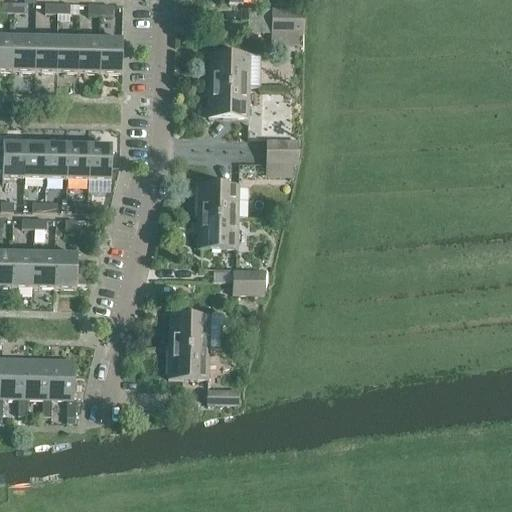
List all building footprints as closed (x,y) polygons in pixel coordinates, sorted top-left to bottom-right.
[(2,4),(2,6),(2,15),(13,15),(13,5),(2,4)] [(13,5),(13,15),(26,16),(27,6),(13,5)] [(56,16),(56,7),(45,6),(45,16),(56,16)] [(56,7),(56,16),(70,17),(70,7),(56,7)] [(88,18),(98,18),(99,18),(99,9),(88,8),(88,18)] [(99,9),(99,18),(112,18),(113,9),(99,9)] [(271,24),(302,25),(303,13),(271,12),(271,24)] [(298,46),(298,37),(302,37),(302,25),(271,24),(270,36),(271,36),(271,45),(298,46)] [(0,74),(12,75),(13,40),(0,40),(0,74)] [(12,75),(33,76),(34,41),(13,40),(12,75)] [(33,76),(55,76),(56,41),(34,41),(33,76)] [(55,76),(76,76),(77,42),(56,41),(55,76)] [(76,76),(98,77),(99,42),(77,42),(76,76)] [(121,43),(99,42),(98,77),(120,77),(121,43)] [(209,57),(208,89),(248,90),(260,90),(260,58),(209,57)] [(248,90),(208,89),(207,121),(247,122),(248,90)] [(265,156),(297,157),(297,144),(266,144),(265,156)] [(1,181),(23,181),(24,147),(1,146),(1,181)] [(44,182),(45,147),(24,147),(23,181),(44,182)] [(66,182),(67,148),(45,147),(44,182),(66,182)] [(66,182),(87,183),(88,148),(67,148),(66,182)] [(111,149),(88,148),(87,183),(110,183),(111,149)] [(297,168),(297,157),(265,156),(265,168),(297,168)] [(238,189),(198,188),(197,220),(237,221),(238,189)] [(1,205),(1,214),(13,214),(13,205),(1,205)] [(44,215),(44,206),(32,205),(32,215),(44,215)] [(44,206),(44,215),(57,215),(57,206),(44,206)] [(75,217),(85,217),(87,217),(87,208),(76,207),(75,217)] [(87,208),(87,217),(99,217),(99,208),(87,208)] [(237,221),(197,220),(196,252),(236,253),(237,221)] [(33,231),(33,222),(22,222),(22,231),(33,231)] [(33,222),(33,231),(43,232),(46,232),(46,222),(33,222)] [(77,233),(77,224),(64,224),(64,233),(77,233)] [(33,231),(32,243),(43,244),(43,232),(33,231)] [(0,290),(10,291),(11,256),(0,255),(0,290)] [(10,291),(31,291),(32,257),(11,256),(10,291)] [(53,292),(54,257),(32,257),(31,291),(53,292)] [(76,258),(54,257),(53,292),(75,292),(76,271),(76,258)] [(76,271),(75,292),(85,292),(85,271),(76,271)] [(231,286),(263,287),(264,275),(232,274),(231,286)] [(263,287),(231,286),(231,298),(263,299),(263,287)] [(209,319),(208,319),(169,318),(168,350),(208,351),(220,351),(220,331),(225,326),(225,320),(220,314),(214,314),(209,319)] [(208,351),(168,350),(167,382),(207,383),(208,351)] [(25,419),(26,403),(23,403),(24,363),(0,362),(0,402),(1,402),(17,403),(17,419),(25,419)] [(47,403),(48,363),(24,363),(23,403),(26,403),(42,403),(41,420),(50,420),(50,403),(47,403)] [(73,364),(48,363),(47,403),(50,403),(66,404),(66,420),(74,420),(75,403),(72,403),(73,364)] [(205,407),(237,408),(238,396),(206,394),(205,407)]
